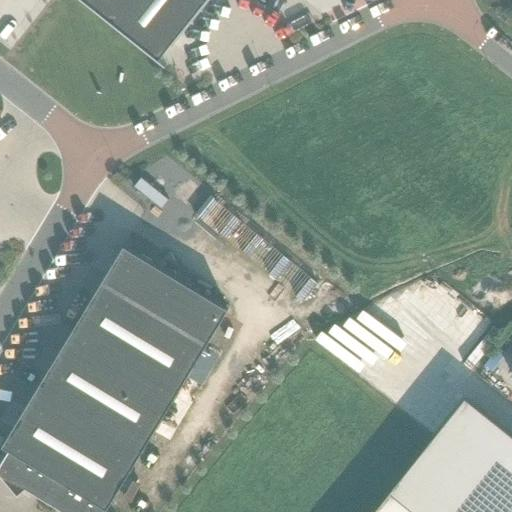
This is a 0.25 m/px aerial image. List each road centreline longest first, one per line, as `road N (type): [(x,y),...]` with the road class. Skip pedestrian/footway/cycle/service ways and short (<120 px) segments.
road 1 (unclassified): [(95,157),(417,0)]
road 2 (unclassified): [(0,314),(95,157)]
road 3 (unclassified): [(0,79),(95,157)]
